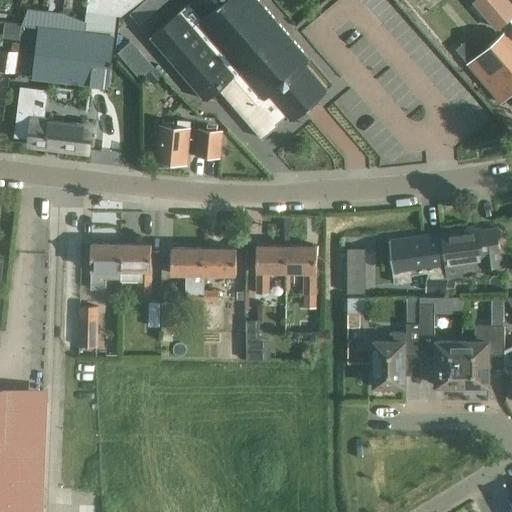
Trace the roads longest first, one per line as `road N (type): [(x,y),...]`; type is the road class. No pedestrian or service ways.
road 1 (residential): [(511,171),(445,183),(236,195),(0,170)]
road 2 (track): [(45,511),(62,178)]
road 3 (residential): [(511,445),(491,422),(367,423)]
